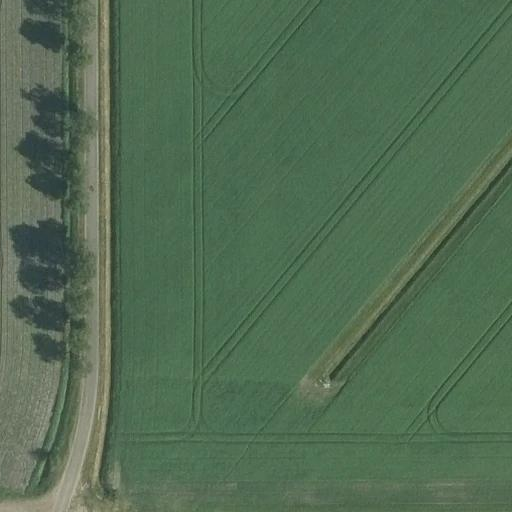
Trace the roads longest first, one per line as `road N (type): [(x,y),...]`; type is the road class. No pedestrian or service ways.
road 1 (unclassified): [(58,511),(76,457),(91,343),(90,0)]
road 2 (track): [(511,511),(59,510)]
